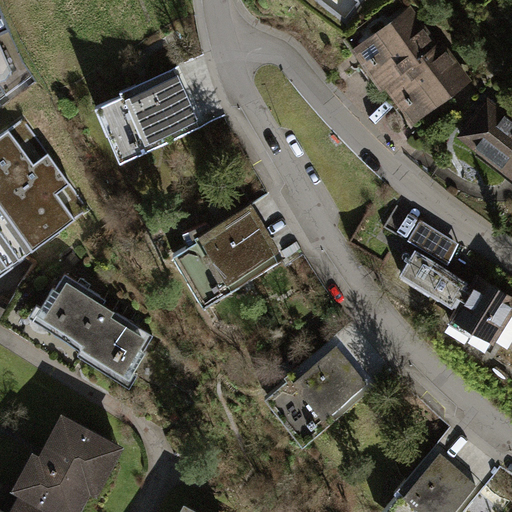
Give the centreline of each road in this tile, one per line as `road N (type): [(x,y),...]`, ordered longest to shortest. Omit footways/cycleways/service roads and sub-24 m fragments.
road 1 (residential): [(223,33),(243,94),(366,305),(436,383),(511,447)]
road 2 (residential): [(223,33),(283,55),(400,174),(511,256)]
